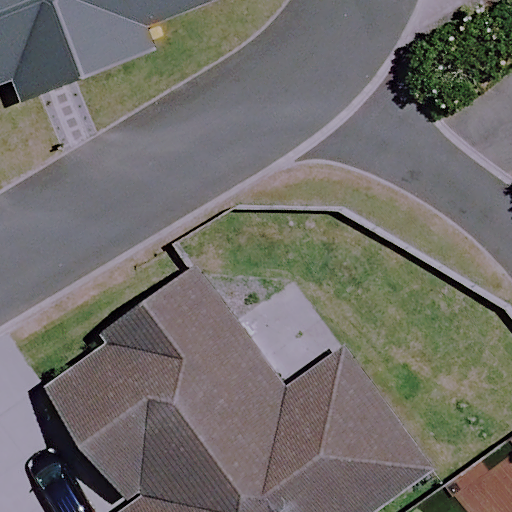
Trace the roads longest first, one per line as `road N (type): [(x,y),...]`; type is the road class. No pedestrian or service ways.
road 1 (residential): [(0,242),(232,111),(296,63)]
road 2 (residential): [(511,237),(483,201),(296,63)]
